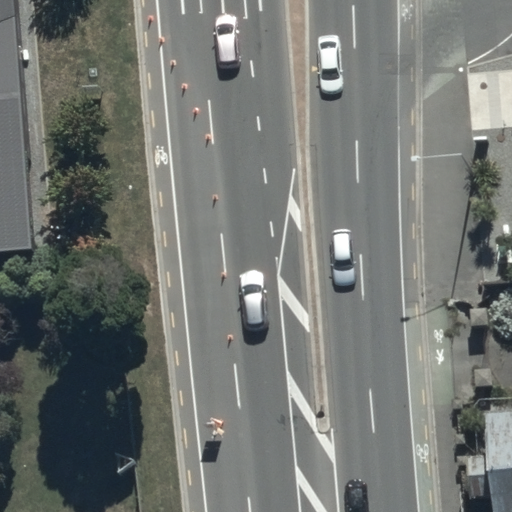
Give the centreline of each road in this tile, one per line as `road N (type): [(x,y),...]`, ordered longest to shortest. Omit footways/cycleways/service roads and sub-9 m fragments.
road 1 (secondary): [(300,511),(234,333),(205,0)]
road 2 (secondary): [(348,0),(370,341),(336,511)]
